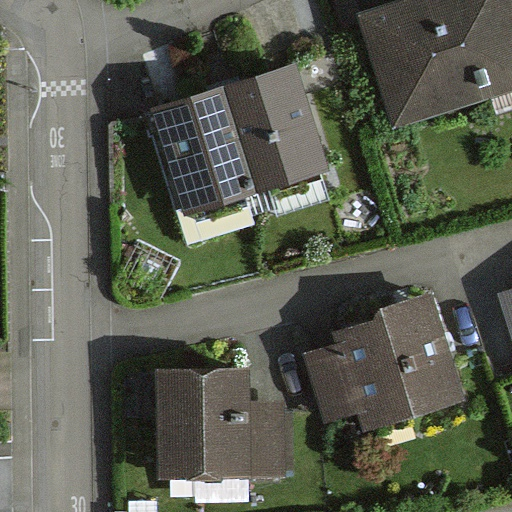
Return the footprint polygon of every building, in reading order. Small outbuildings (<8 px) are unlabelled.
[(511,0),(424,0),(422,1),(421,0),(335,0),(344,29),(362,23),(396,132),(494,102),(499,116),(511,112),(511,0)] [(224,94),(260,201),(333,178),(299,70),(224,94)] [(260,201),(224,94),(150,117),(184,225),(260,201)] [(337,346),(304,357),(328,426),(361,414),(370,440),(467,406),(430,299),(332,333),(337,346)] [(284,415),(252,415),(251,376),(158,377),(159,489),(252,487),(252,479),(285,479),(284,415)]
